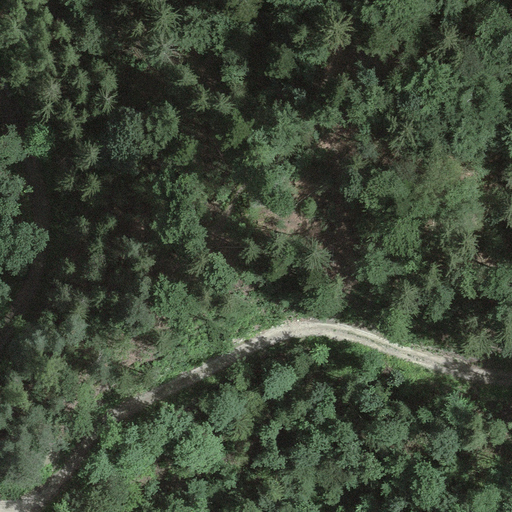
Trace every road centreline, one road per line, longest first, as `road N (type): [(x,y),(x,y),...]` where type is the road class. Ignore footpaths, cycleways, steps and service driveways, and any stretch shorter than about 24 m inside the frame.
road 1 (track): [(511,383),(494,384),(359,337),(276,335),(99,433),(47,493),(0,511)]
road 2 (track): [(0,338),(34,284),(39,217),(29,165),(0,97)]
